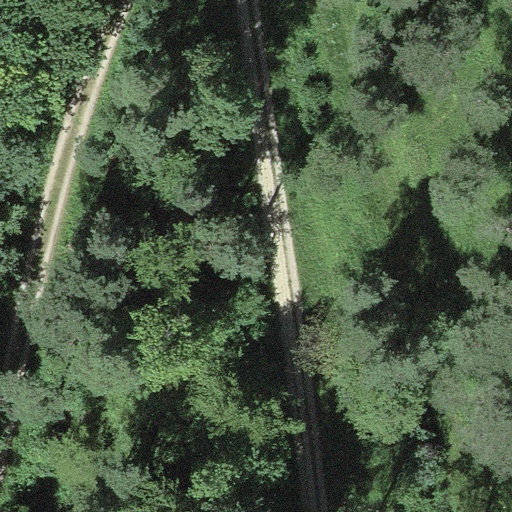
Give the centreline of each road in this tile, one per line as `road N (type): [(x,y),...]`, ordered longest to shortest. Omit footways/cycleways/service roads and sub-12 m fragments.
road 1 (track): [(317,511),(234,0)]
road 2 (track): [(0,389),(111,0)]
